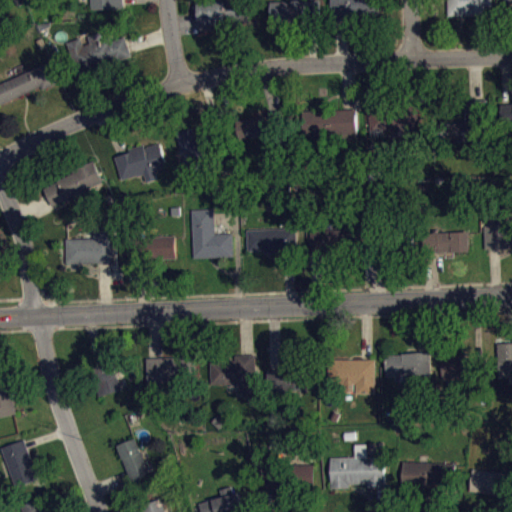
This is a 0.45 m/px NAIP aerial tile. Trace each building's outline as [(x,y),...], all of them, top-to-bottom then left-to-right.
[(91,0),(92,8),(126,7),(125,0),(91,0)] [(198,0),(198,25),(248,23),(247,0),(198,0)] [(270,0),(271,21),(278,22),(278,24),(292,24),(292,18),(301,18),(301,22),(321,21),(320,0),(270,0)] [(331,0),(332,21),(381,20),(379,0),(331,0)] [(448,15),(448,0),(492,0),(492,6),(488,6),(488,15),(448,15)] [(67,41),(74,59),(80,56),(86,70),(133,54),(124,36),(112,40),(110,35),(104,37),(101,31),(89,36),(91,42),(85,44),(82,37),(67,41)] [(0,104),(0,82),(48,62),(58,82),(44,89),(42,85),(0,104)] [(448,141),(448,124),(467,123),(467,98),(494,97),(495,124),(483,124),(483,140),(448,141)] [(369,104),(371,131),(419,128),(419,101),(369,104)] [(511,129),(511,106),(503,107),(504,129),(511,129)] [(233,121),(237,139),(287,127),(282,107),(266,111),(267,114),(262,114),(249,117),(249,119),(233,121)] [(302,111),(303,133),(318,133),(318,138),(338,138),(338,132),(358,132),(356,108),(302,111)] [(175,131),(188,169),(204,164),(208,171),(222,166),(215,146),(201,150),(193,125),(175,131)] [(116,156),(123,179),(144,173),(146,181),(157,178),(155,169),(169,165),(161,141),(146,146),(145,143),(129,148),(130,151),(116,156)] [(75,199),(73,195),(53,204),(44,188),(42,186),(93,159),(104,180),(85,189),(87,194),(75,199)] [(191,208),(194,257),(236,255),(234,232),(216,233),(215,208),(191,208)] [(511,246),(485,248),(485,224),(489,224),(489,217),(505,216),(506,229),(511,230),(511,232),(511,231),(511,246)] [(65,237),(66,262),(114,261),(113,226),(93,226),(93,237),(65,237)] [(372,227),(373,245),(409,244),(408,226),(372,227)] [(247,229),(248,250),(264,249),(264,252),(278,251),(278,254),(297,253),(296,227),(247,229)] [(310,230),(312,250),(363,246),(362,227),(310,230)] [(468,231),(469,250),(424,253),(423,232),(468,231)] [(176,234),(176,258),(133,259),(133,235),(176,234)] [(511,375),(499,376),(499,348),(511,347),(511,375)] [(440,352),(441,361),(442,363),(443,378),(479,377),(479,357),(459,358),(458,351),(440,352)] [(431,352),(431,372),(408,373),(409,375),(387,376),(386,354),(403,354),(403,352),(431,352)] [(268,370),(268,390),(297,389),(300,383),(310,383),(310,369),(310,353),(302,353),(285,354),(285,369),(268,370)] [(255,354),(257,394),(245,394),(244,382),(213,383),(212,361),(236,360),(236,355),(255,354)] [(147,357),(148,390),(164,389),(163,382),(193,380),(197,380),(196,355),(147,357)] [(122,388),(100,395),(89,363),(113,356),(122,388)] [(375,359),(377,392),(357,392),(357,383),(354,383),(354,391),(346,390),(346,381),(336,381),(335,358),(375,359)] [(0,363),(0,415),(17,412),(5,362),(0,363)] [(118,444),(132,481),(151,473),(137,437),(118,444)] [(2,447),(16,484),(39,478),(25,439),(2,447)] [(332,487),(331,457),(385,456),(387,485),(367,486),(367,482),(350,483),(350,487),(332,487)] [(446,487),(399,486),(399,459),(447,462),(446,487)] [(289,492),(266,495),(260,465),(277,462),(279,478),(287,477),(289,492)] [(511,472),(474,467),(470,490),(501,496),(502,499),(511,499),(511,472)] [(317,471),(300,470),(300,490),(317,491),(317,471)] [(200,503),(202,511),(241,511),(245,511),(239,491),(234,492),(232,485),(221,488),(223,496),(200,503)] [(24,511),(21,503),(46,494),(52,511),(49,511),(24,511)] [(142,511),(139,504),(161,497),(166,511),(190,511),(193,511),(142,511)]
